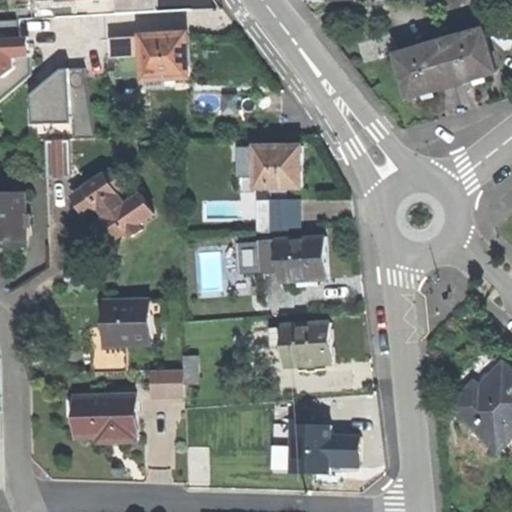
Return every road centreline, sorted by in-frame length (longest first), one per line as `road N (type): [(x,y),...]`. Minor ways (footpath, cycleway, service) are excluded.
road 1 (residential): [(422,506),(43,505)]
road 2 (residential): [(422,506),(401,282),(412,251)]
road 3 (residential): [(43,505),(22,479),(14,340),(0,327)]
road 4 (residential): [(411,169),(301,55)]
road 5 (residential): [(301,55),(384,189)]
